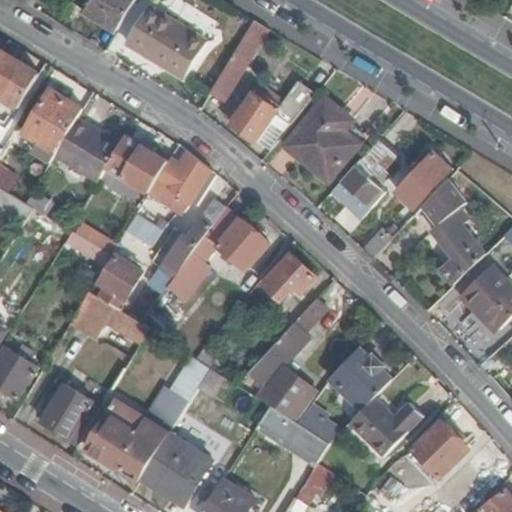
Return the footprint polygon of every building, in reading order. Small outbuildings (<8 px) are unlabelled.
[(74,0),(72,3),(86,12),(92,0),(74,0)] [(92,0),(86,12),(85,13),(116,33),(136,0),(135,0),(92,0)] [(150,8),(128,44),(147,56),(169,20),(150,8)] [(207,43),(169,20),(147,56),(185,79),(207,43)] [(256,21),(254,24),(210,95),(217,99),(224,88),(228,91),(258,45),(269,28),(256,21)] [(26,68),(3,53),(0,57),(0,92),(21,106),(36,82),(22,73),(26,68)] [(26,68),(22,73),(36,82),(40,77),(26,68)] [(237,101),(224,120),(254,142),(274,119),(288,128),(314,97),(298,86),(282,105),(261,87),(246,106),(237,101)] [(81,118),(83,114),(49,93),(23,135),(40,146),(34,156),(51,167),(55,159),(81,118)] [(351,127),(325,106),(287,152),(328,186),(358,149),(343,137),(351,127)] [(95,127),(81,118),(55,159),(98,185),(109,168),(123,145),(105,133),(102,137),(92,131),(95,127)] [(288,128),(274,119),(254,142),(268,152),(288,128)] [(105,133),(95,127),(92,131),(102,137),(105,133)] [(128,138),(123,145),(109,168),(150,195),(159,181),(170,164),(128,138)] [(377,145),(363,161),(378,183),(395,163),(377,145)] [(414,210),(419,205),(423,208),(441,188),(438,184),(452,169),(431,149),(421,159),(424,163),(397,192),(414,210)] [(180,166),(172,161),(170,164),(159,181),(150,195),(150,196),(178,215),(180,212),(185,216),(212,173),(187,153),(180,166)] [(363,161),(338,190),(351,202),(347,207),(362,220),(385,194),(375,186),(378,183),(363,161)] [(445,184),(448,187),(465,208),(480,197),(484,194),(457,171),(445,184)] [(13,182),(0,173),(0,190),(5,194),(13,182)] [(455,259),(440,273),(453,288),(482,261),(458,233),(468,225),(459,214),(465,208),(448,187),(426,211),(439,228),(434,233),(455,259)] [(0,190),(0,200),(28,218),(33,211),(26,207),(5,194),(0,190)] [(33,194),(26,207),(33,211),(49,220),(50,221),(57,209),(33,194)] [(480,197),(486,202),(490,199),(484,194),(480,197)] [(184,239),(159,272),(163,276),(170,282),(226,209),(216,201),(185,239),(184,239)] [(268,246),(226,209),(170,282),(179,288),(200,260),(206,264),(218,249),(246,272),(268,246)] [(28,218),(27,220),(43,230),(49,220),(33,211),(28,218)] [(146,229),(135,221),(121,244),(132,251),(146,229)] [(49,234),(65,244),(71,234),(69,232),(55,224),(49,234)] [(365,250),(375,260),(400,233),(394,227),(387,235),(383,231),(365,250)] [(71,234),(65,244),(94,262),(101,252),(97,250),(74,236),(71,234)] [(119,247),(105,238),(97,250),(101,252),(110,259),(111,259),(119,247)] [(291,257),(266,287),(283,303),(294,290),(301,296),(316,279),(291,257)] [(113,304),(121,309),(141,275),(115,259),(98,285),(105,289),(99,299),(112,307),(113,304)] [(511,283),(494,265),(461,299),(476,314),(481,309),(483,311),(511,284),(511,283)] [(170,282),(163,276),(156,288),(162,292),(170,282)] [(511,321),(511,284),(483,311),(502,331),(511,321)] [(266,291),(260,285),(247,300),(253,306),(266,291)] [(138,325),(89,294),(69,326),(95,343),(106,327),(137,347),(147,331),(138,325)] [(318,299),(272,349),(235,387),(254,399),(268,407),(268,408),(289,421),(309,398),(291,380),(295,377),(283,366),(310,338),(306,333),(328,309),(318,299)] [(483,311),(478,316),(497,335),(502,331),(483,311)] [(337,334),(329,348),(343,357),(352,342),(337,334)] [(0,389),(15,399),(35,368),(5,349),(0,356),(0,389)] [(390,385),(358,352),(328,383),(360,415),(373,402),(390,385)] [(110,410),(83,450),(114,470),(118,464),(141,479),(171,433),(198,390),(210,371),(195,361),(191,359),(171,392),(165,388),(146,419),(145,418),(138,428),(110,410)] [(221,378),(210,371),(198,390),(208,397),(221,378)] [(64,388),(43,423),(68,440),(73,433),(82,439),(87,430),(79,425),(91,405),(64,388)] [(409,410),(394,423),(373,402),(360,415),(348,427),(382,462),(422,423),(409,410)] [(306,410),(296,425),(328,445),(329,446),(342,433),(306,410)] [(413,451),(440,479),(468,453),(441,424),(413,451)] [(82,439),(73,433),(68,440),(78,446),(82,439)] [(216,461),(171,433),(141,479),(158,490),(162,483),(191,501),(216,461)] [(118,464),(114,470),(137,485),(141,479),(118,464)] [(319,498),(333,475),(316,465),(285,511),(305,511),(308,509),(303,506),(312,493),(319,498)] [(389,471),(372,488),(397,511),(414,495),(389,471)] [(247,511),(254,501),(223,481),(209,504),(211,505),(206,511),(247,511)] [(162,483),(158,490),(187,508),(191,501),(162,483)] [(511,511),(511,502),(505,495),(482,511),(481,511),(480,510),(478,511),(511,511)]
